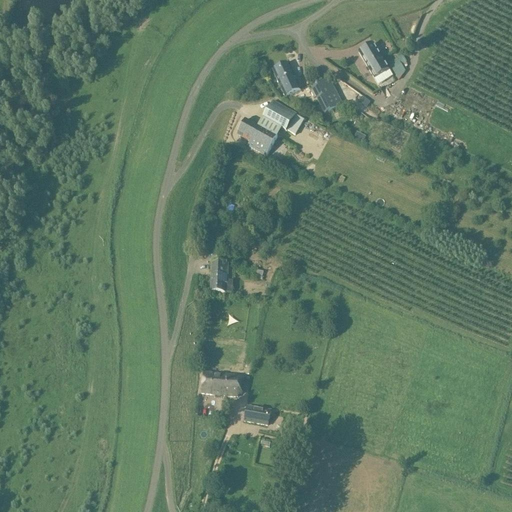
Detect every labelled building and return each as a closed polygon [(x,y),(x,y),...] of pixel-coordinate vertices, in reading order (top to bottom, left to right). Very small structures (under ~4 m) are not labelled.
[(389,71),(374,44),(359,53),(374,79),(389,71)] [(399,81),(406,73),(398,58),(389,64),(399,81)] [(301,91),(288,63),(272,71),(285,99),(301,91)] [(343,105),(329,79),(311,88),(325,114),(342,106),(346,114),(352,110),(348,102),(343,105)] [(370,104),(363,98),(358,104),(366,110),(370,104)] [(297,115),(273,102),(263,119),(286,133),(287,132),(296,136),(305,121),(296,116),(297,115)] [(277,138),(246,120),(237,136),(250,143),(248,147),(266,157),(277,138)] [(362,143),(365,137),(357,134),(354,139),(362,143)] [(227,285),(228,276),(228,263),(212,262),(211,293),(225,293),(225,284),(227,285)] [(251,270),(250,277),(262,278),(263,271),(251,270)] [(239,377),(204,373),(202,394),(237,398),(239,377)] [(271,411),(247,406),(244,423),(268,427),(271,411)] [(296,439),(289,438),(282,469),(288,471),(296,439)]
